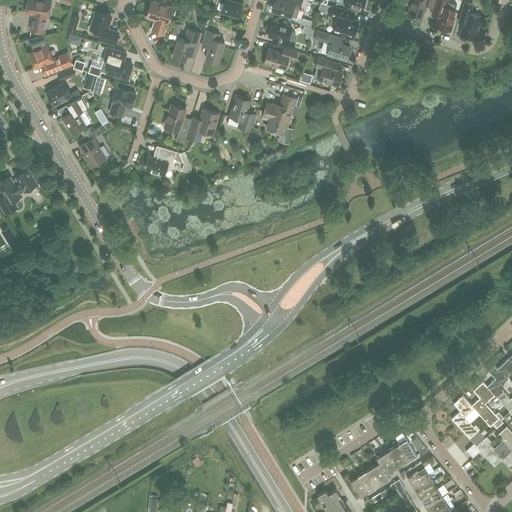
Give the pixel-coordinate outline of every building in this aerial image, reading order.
[(48,16),(50,1),(44,0),(27,0),(25,12),(33,14),(30,30),(44,32),(46,16),(48,16)] [(168,22),(173,7),(151,0),(146,16),(155,18),(152,30),(163,34),(167,22),(168,22)] [(216,0),(216,1),(224,3),(221,10),(238,16),(242,2),(234,0),(216,0)] [(296,17),(301,0),(288,0),(288,1),(284,0),(274,0),(272,10),(296,17)] [(308,0),(306,5),(314,8),(316,2),(310,0),(308,0)] [(345,0),(345,4),(361,9),(362,7),(364,8),(366,0),(345,0)] [(432,7),(434,0),(411,0),(407,14),(422,19),(426,5),(432,7)] [(435,0),(432,14),(438,16),(435,25),(450,30),(454,17),(453,16),(456,4),(447,1),(446,0),(435,0)] [(474,37),(481,16),(470,13),(473,4),(464,1),(458,22),(464,23),(461,33),(474,37)] [(333,25),(334,26),(334,27),(354,34),(358,20),(353,18),(355,12),(332,5),(329,15),(330,15),(330,16),(330,18),(330,19),(330,20),(330,21),(331,22),(332,23),(332,24),(333,25)] [(114,43),(118,32),(107,28),(111,16),(96,11),(90,28),(101,32),(99,39),(114,43)] [(296,17),(291,16),(289,15),(288,20),(311,27),(313,21),(302,18),(302,19),(296,17)] [(294,35),(290,31),(292,27),(273,21),(268,35),(275,38),(274,43),(284,47),(292,49),(295,41),(292,41),(294,35)] [(196,48),(200,32),(188,28),(185,39),(178,37),(173,56),(185,60),(190,46),(196,48)] [(218,61),(224,41),(218,39),(219,33),(207,29),(203,41),(210,43),(206,58),(218,61)] [(340,36),(327,32),(316,29),(314,37),(325,40),(322,51),(346,58),(350,46),(338,42),(340,36)] [(79,43),(81,36),(73,34),(71,38),(73,41),(79,43)] [(52,58),(47,45),(44,37),(30,43),(33,51),(29,52),(34,67),(41,65),(45,74),(71,64),(72,62),(68,52),(52,58)] [(101,70),(106,72),(127,79),(132,63),(119,59),(122,51),(107,46),(101,67),(91,64),(88,72),(99,75),(101,70)] [(294,59),(297,51),(292,49),(284,47),(282,52),(268,48),(264,61),(284,68),(288,57),(294,59)] [(337,69),(339,62),(318,56),(315,66),(322,68),(318,79),(338,85),(342,71),(337,69)] [(73,67),(82,70),(84,62),(75,59),(73,67)] [(60,79),(75,74),(73,67),(58,73),(60,79)] [(85,84),(85,88),(90,89),(94,75),(86,72),(84,78),(87,79),(85,84)] [(70,92),(63,81),(46,91),(47,92),(46,93),(46,94),(48,98),(50,99),(51,98),(54,104),(65,97),(68,102),(81,95),(77,88),(70,92)] [(131,107),(136,93),(116,87),(112,101),(113,101),(110,112),(122,116),(125,105),(131,107)] [(295,105),(299,106),(303,93),(299,92),(295,105)] [(287,125),(296,97),(283,93),(279,106),(266,102),(264,111),(263,113),(263,115),(270,117),(267,127),(283,133),(286,125),(287,125)] [(77,112),(87,106),(81,95),(66,104),(70,111),(62,116),(72,133),(86,125),(77,112)] [(250,130),(255,113),(248,111),(251,100),(235,95),(229,116),(230,116),(228,122),(238,125),(238,127),(250,130)] [(183,143),(189,126),(181,124),(186,109),(171,104),(165,126),(179,130),(176,140),(183,143)] [(212,133),(219,113),(203,108),(200,118),(193,116),(186,136),(200,140),(203,130),(212,133)] [(96,136),(101,133),(106,130),(103,124),(93,130),(96,136)] [(258,131),(252,129),(249,138),(255,140),(258,131)] [(91,166),(105,157),(93,137),(79,145),(91,166)] [(170,169),(176,151),(157,145),(153,156),(149,155),(145,168),(164,174),(165,172),(170,169)] [(180,155),(184,163),(189,161),(185,151),(182,152),(183,154),(180,155)] [(192,166),(189,161),(184,163),(182,170),(190,172),(192,166)] [(20,193),(37,183),(29,169),(16,177),(16,178),(13,180),(10,176),(0,182),(0,188),(4,196),(0,198),(0,203),(5,213),(17,206),(14,200),(21,195),(20,193)] [(19,244),(8,227),(1,231),(12,248),(19,244)] [(511,383),(511,353),(497,367),(494,364),(488,370),(495,377),(487,385),(495,394),(497,397),(504,391),(501,388),(503,386),(501,383),(508,378),(504,373),(511,365),(511,380),(511,382),(511,383)] [(496,414),(486,402),(495,394),(487,385),(482,381),(473,389),(480,397),(472,404),(474,407),(490,425),(493,422),(497,427),(503,421),(501,419),(503,417),(498,411),(496,414)] [(509,409),(511,406),(511,399),(504,391),(497,397),(509,409)] [(474,407),(472,404),(462,394),(453,402),(459,410),(451,418),(469,438),(480,428),(476,423),(473,425),(465,415),(474,407)] [(511,434),(505,427),(497,433),(507,443),(511,448),(511,434)] [(403,432),(395,437),(399,442),(406,438),(403,432)] [(511,462),(511,448),(507,443),(498,451),(489,442),(491,440),(486,435),(476,445),(495,466),(503,458),(510,465),(511,462)] [(419,446),(424,444),(421,436),(416,437),(419,446)] [(399,442),(409,459),(417,454),(406,438),(399,442)] [(392,447),(402,463),(409,459),(399,442),(392,447)] [(384,451),(395,468),(402,463),(392,447),(384,451)] [(395,468),(384,451),(377,456),(380,460),(388,472),(395,468)] [(388,472),(380,460),(373,465),(383,482),(390,477),(388,472)] [(383,482),(373,465),(365,469),(376,486),(383,482)] [(412,483),(428,473),(424,465),(418,468),(413,472),(407,475),(407,476),(412,483)] [(376,486),(365,469),(358,474),(368,491),(376,486)] [(407,476),(407,475),(404,471),(404,470),(399,473),(403,479),(407,476)] [(417,490),(433,480),(428,473),(412,483),(417,490)] [(356,499),(368,491),(358,474),(350,479),(347,474),(342,477),(356,499)] [(421,498),(438,487),(433,480),(417,490),(421,498)] [(426,505),(442,495),(438,487),(421,498),(426,505)] [(317,494),(328,511),(344,501),(336,488),(328,493),(326,489),(317,494)] [(442,495),(426,505),(430,511),(447,502),(442,495)] [(351,511),(344,501),(328,511),(351,511)] [(447,511),(451,509),(447,502),(430,511),(447,511)]
